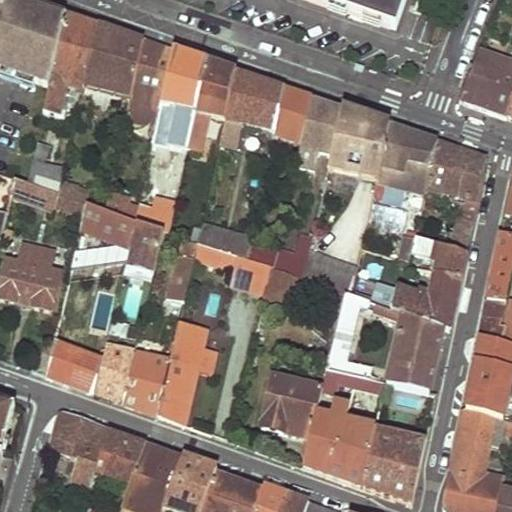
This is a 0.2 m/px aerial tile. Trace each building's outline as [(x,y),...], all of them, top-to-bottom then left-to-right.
[(303,0),(399,33),(410,0),(303,0)] [(0,4),(0,77),(49,93),(64,26),(17,10),(0,4)] [(66,20),(64,26),(49,93),(43,121),(61,124),(69,90),(84,93),(86,85),(99,31),(66,20)] [(99,31),(86,85),(133,96),(144,46),(99,31)] [(173,57),(144,46),(133,96),(125,128),(144,132),(148,113),(153,114),(155,102),(163,104),(173,57)] [(478,53),(459,103),(475,109),(486,113),(505,63),(478,53)] [(173,57),(163,104),(153,148),(188,155),(207,68),(173,57)] [(511,65),(505,63),(486,113),(507,120),(511,107),(511,65)] [(207,68),(188,155),(200,157),(208,122),(225,126),(236,78),(207,68)] [(236,78),(225,126),(219,151),(233,154),(239,129),(273,137),(283,94),(236,78)] [(312,104),(283,94),(273,137),(267,159),(284,162),(289,143),(302,147),(312,104)] [(302,147),(297,173),(314,177),(318,159),(331,163),(342,114),(312,104),(302,147)] [(342,114),(331,163),(328,173),(377,186),(389,130),(342,114)] [(389,130),(377,186),(425,199),(426,195),(437,146),(389,130)] [(437,146),(426,195),(466,204),(462,224),(473,228),(488,164),(457,153),(437,146)] [(36,149),(27,191),(58,202),(63,181),(65,171),(45,166),(48,152),(36,149)] [(255,156),(252,170),(264,174),(267,159),(255,156)] [(63,181),(58,202),(86,212),(94,192),(63,181)] [(13,186),(9,206),(29,212),(29,210),(54,218),(58,202),(27,191),(13,186)] [(139,212),(136,230),(137,231),(165,240),(169,241),(177,206),(162,203),(160,216),(139,212)] [(136,230),(86,212),(71,273),(86,276),(94,241),(132,254),(137,231),(136,230)] [(456,222),(449,254),(467,260),(473,228),(462,224),(456,222)] [(137,231),(132,254),(127,272),(155,278),(165,240),(137,231)] [(202,231),(197,251),(226,261),(237,265),(241,266),(246,246),(202,231)] [(497,257),(487,305),(503,310),(511,271),(511,240),(501,239),(497,257)] [(194,264),(197,251),(182,245),(178,261),(194,264)] [(269,275),(273,277),(277,257),(278,253),(247,245),(246,246),(241,266),(269,275)] [(435,268),(433,279),(461,289),(463,275),(467,260),(449,254),(417,245),(414,261),(435,268)] [(194,264),(193,269),(220,278),(223,270),(226,261),(197,251),(194,264)] [(6,268),(0,294),(0,305),(50,317),(60,280),(49,277),(52,261),(22,252),(18,270),(6,268)] [(277,257),(273,277),(302,287),(307,266),(277,257)] [(307,266),(302,287),(323,294),(345,302),(351,304),(358,274),(308,257),(307,266)] [(178,261),(176,261),(166,304),(184,309),(193,269),(194,264),(178,261)] [(237,265),(226,261),(223,270),(234,273),(237,265)] [(234,273),(229,290),(263,300),(269,275),(241,266),(237,265),(234,273)] [(269,275),(263,300),(261,310),(290,316),(294,299),(319,308),(323,294),(302,287),(273,277),(269,275)] [(433,279),(429,297),(419,294),(417,301),(396,294),(390,317),(443,335),(450,338),(454,317),(461,289),(433,279)] [(443,335),(390,317),(351,304),(345,302),(326,376),(385,390),(395,392),(429,400),(443,335)] [(487,305),(483,320),(500,324),(503,310),(487,305)] [(504,332),(501,349),(511,352),(511,305),(510,305),(504,332)] [(61,317),(57,334),(80,339),(84,322),(61,317)] [(481,331),(479,342),(501,349),(504,332),(498,331),(500,324),(483,320),(481,331)] [(124,329),(113,327),(110,337),(122,339),(124,329)] [(171,366),(158,423),(183,432),(196,375),(212,378),(216,355),(201,352),(204,337),(179,330),(171,366)] [(141,333),(129,331),(127,341),(138,344),(141,334),(141,333)] [(52,357),(46,383),(69,391),(80,339),(57,334),(52,357)] [(479,342),(475,364),(477,365),(511,373),(511,369),(511,352),(501,349),(479,342)] [(107,351),(94,400),(122,410),(135,358),(107,351)] [(39,354),(32,378),(46,383),(52,357),(39,354)] [(135,358),(122,410),(158,423),(171,366),(135,358)] [(475,364),(463,415),(467,416),(477,365),(475,364)] [(477,365),(467,416),(500,424),(511,373),(477,365)] [(326,376),(322,394),(322,396),(330,398),(333,387),(373,396),(371,407),(381,409),(383,402),(385,390),(326,376)] [(273,383),(261,435),(296,443),(296,440),(304,442),(303,445),(309,446),(318,413),(322,396),(322,394),(273,383)] [(395,392),(385,390),(383,402),(392,404),(395,392)] [(16,410),(0,404),(0,465),(2,460),(7,461),(11,444),(7,443),(16,410)] [(381,409),(371,407),(370,415),(379,418),(381,409)] [(309,446),(302,474),(362,495),(374,440),(376,433),(346,426),(349,414),(333,409),(332,416),(318,413),(309,446)] [(463,415),(443,511),(495,511),(499,500),(503,482),(482,478),(487,456),(495,458),(500,438),(511,439),(511,426),(500,424),(467,416),(463,415)] [(61,419),(51,454),(80,463),(71,489),(91,495),(96,478),(108,435),(61,419)] [(108,435),(96,478),(130,490),(145,448),(108,435)] [(374,440),(362,495),(409,511),(411,511),(426,445),(417,444),(416,450),(374,440)] [(145,448),(130,490),(122,511),(165,511),(183,461),(145,448)] [(217,474),(183,461),(165,511),(168,511),(203,511),(214,480),(217,474)] [(214,480),(203,511),(256,511),(262,497),(214,480)] [(262,497),(256,511),(281,511),(286,498),(265,490),(262,497)] [(286,498),(281,511),(307,511),(310,506),(286,498)] [(511,511),(511,502),(499,500),(495,511),(511,511)] [(89,501),(86,511),(87,511),(98,511),(99,509),(94,508),(96,503),(89,501)]
